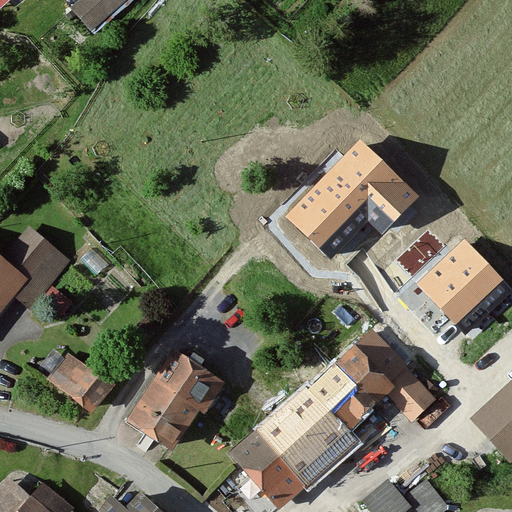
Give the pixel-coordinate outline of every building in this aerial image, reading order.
[(12,0),(21,9),(31,0),(12,0)] [(126,0),(73,0),(96,26),(126,0)] [(416,196),(360,143),(290,216),(331,255),(367,217),(383,231),(416,196)] [(0,315),(15,298),(27,308),(70,260),(26,222),(0,251),(0,315)] [(509,292),(464,243),(420,284),(465,333),(509,292)] [(439,399),(372,327),(306,388),(346,431),(381,399),(407,427),(439,399)] [(223,383),(172,351),(124,429),(174,460),(223,383)] [(90,369),(68,352),(46,380),(92,414),(113,387),(90,369)] [(511,378),(469,419),(511,462),(511,461),(511,378)] [(346,431),(306,388),(276,415),(326,469),(356,442),(346,431)] [(278,511),(280,511),(326,469),(276,415),(229,458),(278,511)] [(79,511),(24,460),(0,484),(0,511),(79,511)] [(409,484),(418,511),(426,511),(446,506),(435,476),(409,484)] [(402,511),(408,507),(385,482),(364,501),(373,511),(402,511)] [(156,511),(135,492),(115,511),(156,511)]
